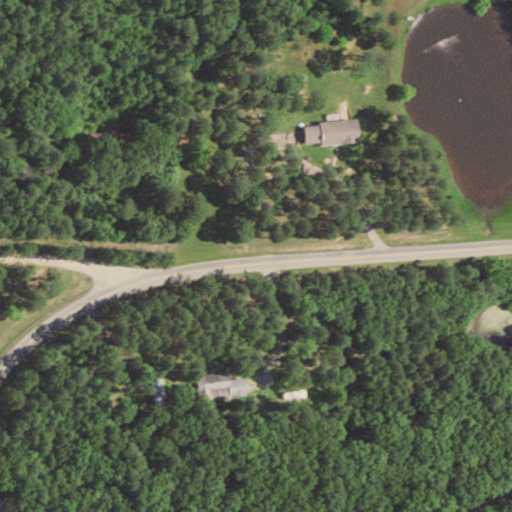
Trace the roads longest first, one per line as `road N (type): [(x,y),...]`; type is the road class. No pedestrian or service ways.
road 1 (residential): [(0,367),(72,308),(149,274),(511,247)]
road 2 (residential): [(0,259),(149,274)]
